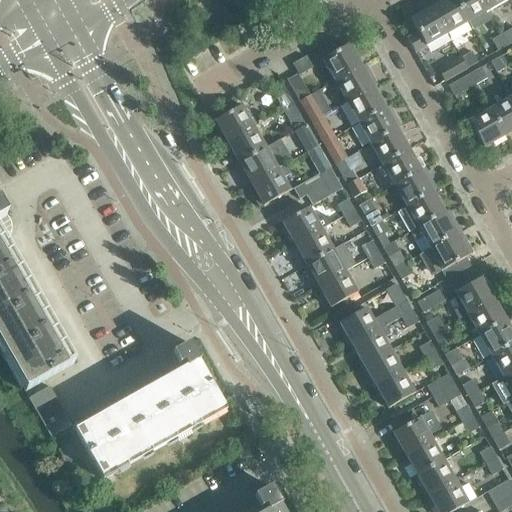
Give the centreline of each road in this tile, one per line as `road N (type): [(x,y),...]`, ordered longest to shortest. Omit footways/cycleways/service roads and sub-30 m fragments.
road 1 (residential): [(155,340),(60,173),(22,194),(23,240),(99,378),(108,381),(158,351)]
road 2 (secondary): [(230,300),(48,16)]
road 3 (secondary): [(355,511),(230,300)]
road 4 (residential): [(477,192),(370,0)]
road 5 (residential): [(204,81),(353,0)]
